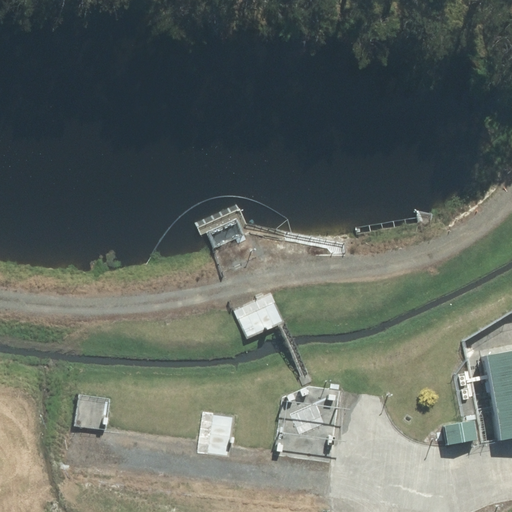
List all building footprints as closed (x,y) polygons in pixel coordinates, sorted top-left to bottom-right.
[(237,204),(194,223),(201,238),(243,219),(237,204)] [(235,309),(247,337),(285,321),(273,293),(235,309)] [(511,350),(483,355),(499,440),(511,438),(511,350)] [(78,393),(73,427),(108,432),(112,397),(78,393)] [(444,447),(476,441),(472,420),(440,426),(444,447)]
